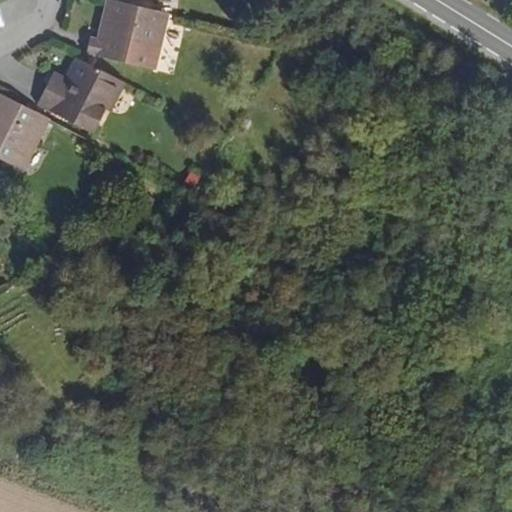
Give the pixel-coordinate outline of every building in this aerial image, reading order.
[(156,75),(170,20),(112,5),(108,18),(116,22),(111,35),(118,39),(115,47),(100,42),(94,40),(88,56),(156,75)] [(108,18),(100,42),(115,47),(118,39),(111,35),(116,22),(108,18)] [(103,113),(118,82),(77,63),(67,83),(63,91),(46,83),(35,106),(92,134),(103,113)] [(67,83),(51,74),(46,83),(63,91),(67,83)] [(111,117),(126,86),(118,82),(103,113),(111,117)] [(0,160),(1,161),(24,174),(34,157),(52,123),(0,97),(0,160)]
